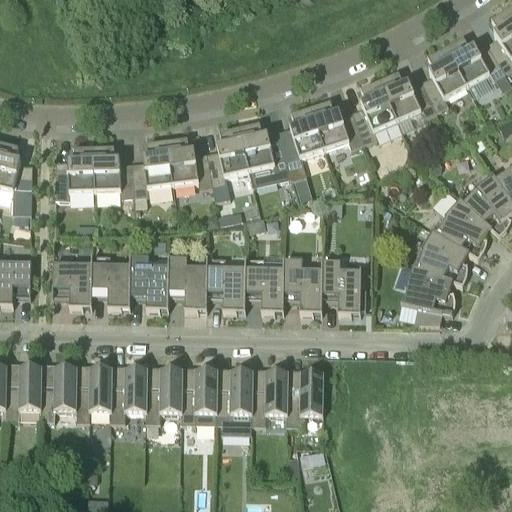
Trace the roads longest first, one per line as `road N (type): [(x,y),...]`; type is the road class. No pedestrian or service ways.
road 1 (residential): [(511,272),(478,333),(453,350),(0,343)]
road 2 (residential): [(464,0),(341,65),(223,100),(120,115),(45,117),(0,108)]
